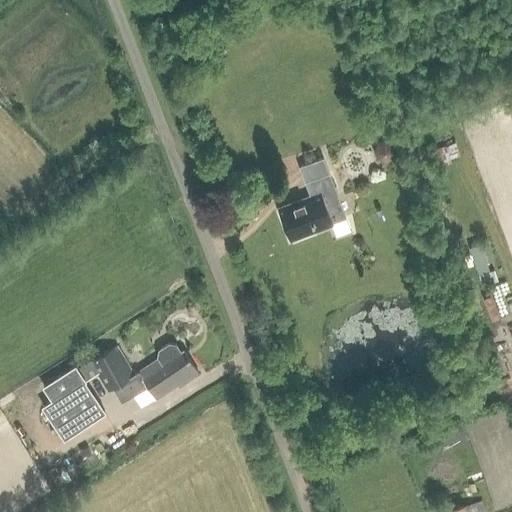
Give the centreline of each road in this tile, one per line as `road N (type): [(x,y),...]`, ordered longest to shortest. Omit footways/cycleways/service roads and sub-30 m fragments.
road 1 (unclassified): [(307,511),(113,0)]
road 2 (track): [(293,475),(511,389)]
